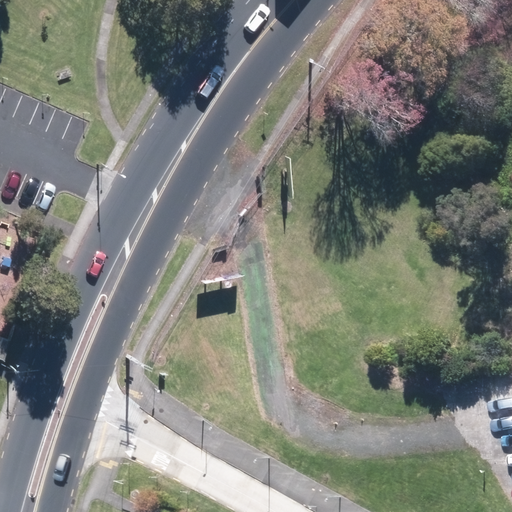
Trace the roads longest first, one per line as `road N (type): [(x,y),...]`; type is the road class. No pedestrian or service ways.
road 1 (secondary): [(113,273),(222,76),(280,0)]
road 2 (secondary): [(16,511),(14,478),(73,312),(113,273)]
road 3 (residential): [(83,403),(281,511)]
road 4 (secondary): [(113,273),(114,325),(83,403)]
